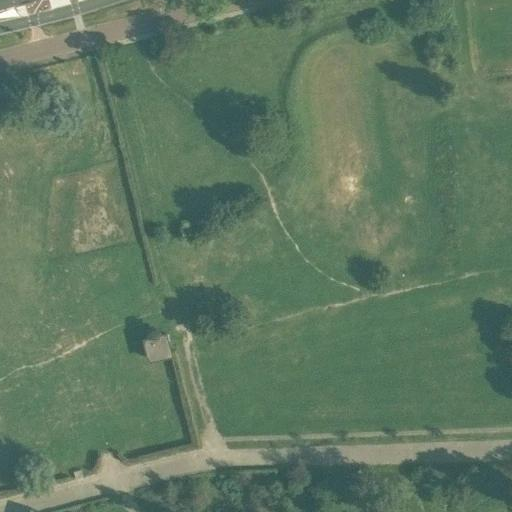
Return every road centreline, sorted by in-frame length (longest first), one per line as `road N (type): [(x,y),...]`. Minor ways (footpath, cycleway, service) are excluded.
road 1 (unclassified): [(511,450),(215,458),(7,511)]
road 2 (unclassified): [(0,59),(227,0)]
